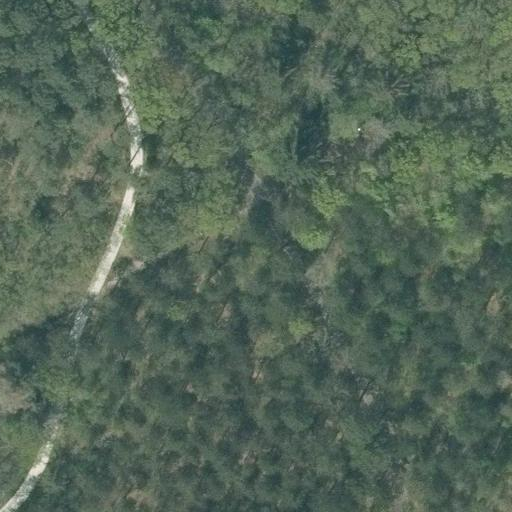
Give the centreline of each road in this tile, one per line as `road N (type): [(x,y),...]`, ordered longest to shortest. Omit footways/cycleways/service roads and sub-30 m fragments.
road 1 (unclassified): [(140,0),(345,337),(397,467),(404,511)]
road 2 (track): [(325,158),(215,220)]
